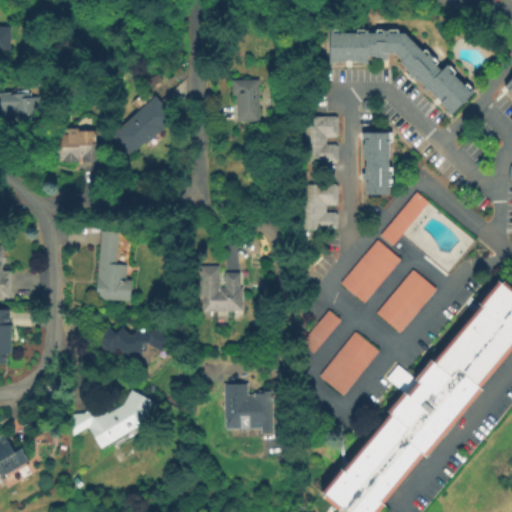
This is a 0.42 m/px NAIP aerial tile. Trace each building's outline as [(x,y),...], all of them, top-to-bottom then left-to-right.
[(0,26),(10,27),(10,51),(0,50),(0,26)] [(454,114),(451,111),(452,110),(445,101),(441,97),(440,98),(432,89),(431,91),(427,87),(429,86),(423,80),(422,81),(417,77),(415,78),(411,74),(414,71),(410,67),(411,67),(405,61),(406,59),(399,52),(391,52),(391,59),(386,59),(386,56),(379,56),(379,55),(373,54),(372,63),(367,63),(367,60),(355,61),(355,60),(349,60),(349,61),(337,61),(337,62),(333,62),(334,28),(344,28),(344,31),(360,31),(360,28),(373,28),(373,31),(379,31),(379,28),(402,28),(401,31),(409,31),(427,50),(429,47),(442,60),(440,63),(446,69),(452,63),(460,70),(458,72),(469,84),(471,82),(479,90),(454,114)] [(511,74),(500,88),(511,97),(511,74)] [(259,79),(259,120),(237,121),(236,94),(232,94),(232,80),(259,79)] [(111,135),(140,109),(133,101),(146,89),(153,97),(155,95),(173,115),(162,125),(163,127),(145,144),(144,142),(129,155),(111,135)] [(0,90),(29,90),(29,95),(42,95),(42,117),(15,117),(15,107),(0,107),(0,90)] [(373,109),(364,107),(365,99),(374,100),(373,109)] [(339,162),(305,162),(305,115),(339,115),(339,116),(341,116),(340,135),(339,135),(339,136),(328,136),(328,144),(339,144),(339,145),(340,145),(340,161),(339,161),(339,162)] [(468,138),(463,134),(470,127),(476,132),(468,138)] [(100,160),(82,161),(82,156),(78,156),(78,161),(61,161),(61,160),(55,160),(55,130),(68,130),(67,128),(78,128),(78,131),(95,131),(95,140),(91,140),(91,143),(99,143),(100,160)] [(368,193),(368,185),(367,185),(367,178),(365,178),(365,173),(368,173),(368,166),(369,166),(369,158),(367,157),(367,154),(365,154),(365,144),(367,144),(367,138),(365,138),(364,131),(396,131),(395,140),(393,140),(393,166),(395,166),(395,185),(392,185),(392,193),(368,193)] [(338,230),(304,230),(304,183),(338,183),(338,185),(340,185),(340,203),(338,203),(338,204),(328,204),(328,211),(338,211),(338,213),(340,213),(340,229),(338,229),(338,230)] [(382,234),(418,190),(431,201),(395,245),(382,234)] [(129,300),(96,297),(101,230),(121,232),(130,241),(129,255),(126,251),(125,265),(127,265),(126,279),(131,280),(129,300)] [(403,258),(366,302),(342,282),(379,238),(403,258)] [(0,297),(0,239),(2,240),(2,246),(3,247),(3,254),(1,255),(1,270),(10,270),(10,297),(0,297)] [(242,310),(203,310),(203,298),(200,298),(200,265),(219,265),(219,287),(225,287),(225,272),(240,272),(239,287),(242,287),(242,310)] [(402,332),(378,312),(415,269),(439,289),(402,332)] [(387,511),(345,511),(326,494),(347,469),(348,470),(396,413),(393,411),(410,391),(412,393),(422,381),(421,379),(437,360),(439,361),(487,305),(485,303),(508,276),(511,279),(511,357),(488,386),(491,389),(434,458),(431,455),(391,503),(393,505),(387,511)] [(315,353),(302,342),(330,309),(343,320),(315,353)] [(7,362),(0,362),(0,310),(9,310),(9,325),(11,325),(11,353),(6,353),(7,362)] [(141,363),(121,363),(121,361),(118,361),(118,347),(110,355),(96,340),(109,327),(115,333),(121,327),(129,334),(133,334),(135,332),(135,329),(155,329),(169,337),(161,351),(148,343),(148,358),(144,358),(144,363),(141,363)] [(320,376),(356,331),(381,351),(345,396),(320,376)] [(224,384),(247,383),(247,394),(259,393),(259,390),(272,390),(273,432),(240,433),(240,428),(225,428),(224,384)] [(73,434),(72,413),(84,412),(100,402),(107,414),(123,404),(131,390),(153,402),(146,415),(149,428),(126,442),(121,434),(100,447),(87,425),(73,434)] [(1,476),(0,474),(0,434),(3,433),(14,452),(22,448),(29,460),(1,476)]
